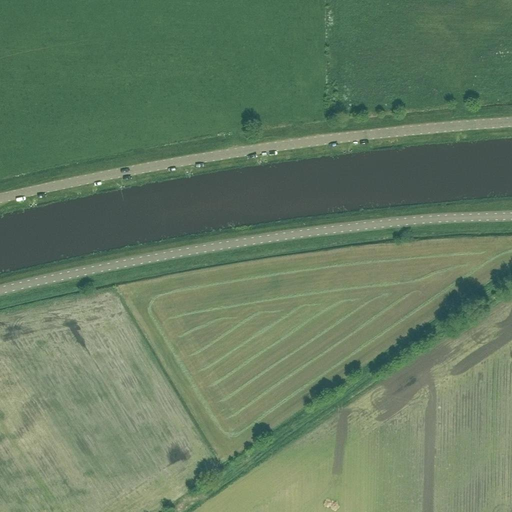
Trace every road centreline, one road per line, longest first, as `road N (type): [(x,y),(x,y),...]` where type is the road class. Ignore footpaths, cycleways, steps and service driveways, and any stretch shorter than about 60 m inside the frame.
road 1 (tertiary): [(511,121),(208,155),(0,197)]
road 2 (tertiary): [(0,290),(276,237),(511,216)]
road 3 (track): [(511,276),(172,511)]
